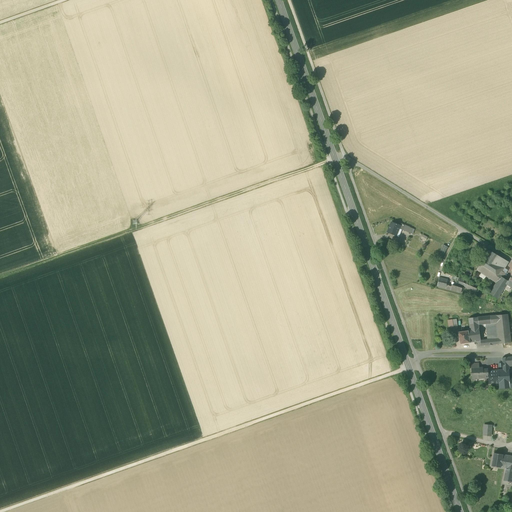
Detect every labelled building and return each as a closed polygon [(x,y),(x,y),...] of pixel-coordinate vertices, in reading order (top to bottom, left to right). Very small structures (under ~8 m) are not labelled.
[(396,237),(396,236),(399,229),(401,226),(400,226),(392,222),(387,233),(396,237)] [(402,230),(411,234),(413,230),(413,229),(410,228),(404,225),(402,230)] [(439,253),(444,255),(447,248),(443,245),(439,253)] [(487,277),(496,283),(500,277),(500,276),(508,262),(501,257),(489,250),(476,270),(481,273),(486,276),(487,277)] [(457,281),(466,285),(467,285),(469,280),(472,271),(463,267),(459,278),(457,281)] [(508,282),(500,277),(496,283),(492,289),(489,294),(497,299),(506,285),(508,282)] [(446,288),(447,284),(448,280),(439,278),(437,286),(446,288)] [(508,314),(496,316),(497,323),(498,339),(499,344),(511,343),(508,314)] [(487,324),(491,323),(491,316),(468,318),(470,329),(479,328),(479,325),(487,324)] [(456,319),(452,320),(447,321),(449,328),(454,327),(458,326),(456,319)] [(491,323),(487,324),(488,340),(498,339),(497,323),(491,323)] [(481,340),(479,328),(470,329),(468,329),(468,331),(470,343),(478,342),(481,341),(481,340)] [(458,332),(460,344),(470,343),(468,331),(458,332)] [(510,379),(509,367),(503,367),(503,370),(498,370),(499,384),(499,389),(511,388),(510,383),(510,379)] [(488,378),(488,371),(483,371),(483,370),(482,368),(479,368),(473,369),(474,379),(488,378)] [(498,370),(488,371),(488,378),(489,384),(499,384),(498,370)] [(483,435),(491,436),(491,432),(492,426),(484,425),(483,435)] [(492,466),(501,467),(503,454),(494,453),(492,466)] [(501,467),(507,468),(508,462),(511,463),(511,455),(503,454),(501,467)]
